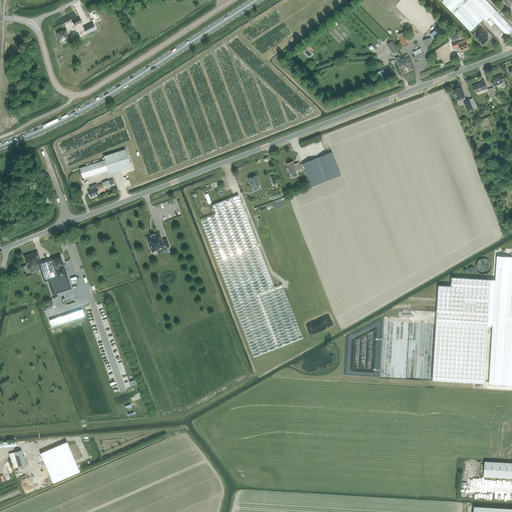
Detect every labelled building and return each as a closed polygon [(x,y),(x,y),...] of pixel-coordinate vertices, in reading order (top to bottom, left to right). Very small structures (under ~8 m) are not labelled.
[(443,0),(444,1),(442,2),(470,32),(487,17),(490,20),(487,22),(492,27),(495,24),(507,37),(511,31),(511,27),(506,20),(497,12),(486,0),(443,0)] [(86,16),(72,22),(74,26),(88,20),(86,16)] [(488,35),(482,28),(477,33),(478,34),(475,37),(483,45),(488,39),(486,37),(488,35)] [(56,32),(59,43),(69,40),(66,29),(56,32)] [(403,45),(404,48),(409,46),(404,33),(399,35),(401,40),(399,41),(401,46),(403,45)] [(458,46),(460,51),(468,49),(465,40),(457,43),(457,41),(452,43),(454,48),(458,46)] [(397,50),(391,42),(387,45),(393,53),(397,50)] [(414,56),(416,61),(424,57),(420,49),(413,52),(415,56),(414,56)] [(407,55),(401,57),(408,73),(414,70),(407,55)] [(402,75),(408,73),(401,57),(399,58),(399,57),(396,59),(397,62),(402,75)] [(375,74),(378,81),(384,78),(380,71),(375,74)] [(490,80),(493,87),(505,82),(502,75),(490,80)] [(473,86),(475,93),(487,89),(484,82),(473,86)] [(461,87),(453,90),(455,94),(454,94),(453,95),(454,97),(455,98),(456,97),(458,102),(465,99),(461,87)] [(472,98),(463,102),(467,111),(476,107),(472,98)] [(130,167),(125,150),(104,157),(105,161),(79,168),(83,179),(108,171),(109,174),(130,167)] [(332,152),(303,164),(302,164),(311,187),(341,176),(332,152)] [(293,162),(286,164),(288,168),(287,169),(288,172),(289,171),(290,175),(297,172),(297,171),(301,169),(299,163),(294,165),(293,162)] [(251,188),(252,188),(253,190),(254,190),(258,189),(257,186),(259,185),(255,176),(248,179),(251,188)] [(96,185),(98,189),(103,187),(105,191),(116,187),(113,179),(96,185)] [(98,189),(96,185),(96,184),(90,187),(89,188),(90,190),(87,191),(90,198),(98,194),(97,192),(99,191),(98,189)] [(246,216),(238,195),(212,205),(215,214),(200,220),(232,304),(253,357),(302,338),(281,285),(274,287),(246,216)] [(151,236),(146,238),(151,252),(157,250),(157,251),(169,247),(166,240),(165,240),(166,240),(163,241),(162,241),(159,233),(154,235),(154,234),(153,235),(154,235),(151,236),(151,235),(150,236),(151,236)] [(37,251),(24,256),(28,269),(39,266),(45,284),(49,282),(54,296),(72,290),(68,277),(68,276),(65,266),(64,266),(62,258),(54,261),(53,259),(41,263),(37,251)] [(436,322),(433,381),(443,382),(485,384),(488,325),(492,326),(492,327),(489,385),(511,386),(511,258),(496,258),(495,280),(467,278),(452,277),(451,286),(438,285),(436,322)] [(476,266),(476,268),(477,270),(479,272),(482,273),(484,273),(487,272),(489,271),(490,268),(491,266),(490,263),(489,261),(487,259),(485,258),(482,258),(480,259),(478,261),(476,263),(476,266)] [(67,442),(40,453),(53,483),(80,472),(67,442)] [(21,450),(9,454),(13,469),(25,465),(21,450)] [(511,462),(484,461),(483,477),(511,478),(511,462)]
